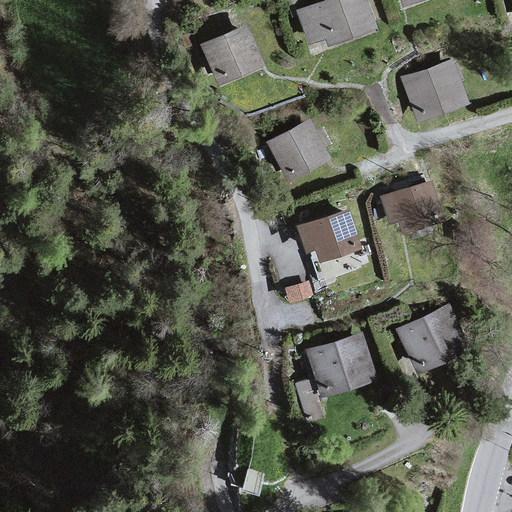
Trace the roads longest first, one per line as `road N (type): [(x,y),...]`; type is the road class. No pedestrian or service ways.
road 1 (track): [(233,511),(195,318),(171,265),(35,123),(0,6)]
road 2 (residential): [(168,0),(204,121),(244,197),(268,303),(276,415),(291,479),(264,511)]
road 3 (unknown): [(281,490),(313,490),(386,458),(430,429),(433,409)]
